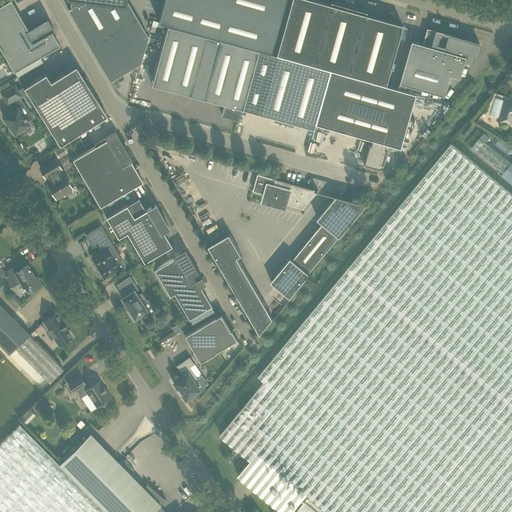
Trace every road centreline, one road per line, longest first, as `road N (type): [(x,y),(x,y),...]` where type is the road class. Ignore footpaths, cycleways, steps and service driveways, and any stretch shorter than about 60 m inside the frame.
road 1 (unclassified): [(231,511),(135,377),(0,160)]
road 2 (unclassified): [(373,187),(121,117)]
road 3 (unclassified): [(121,117),(248,338)]
road 4 (residential): [(121,117),(51,0)]
